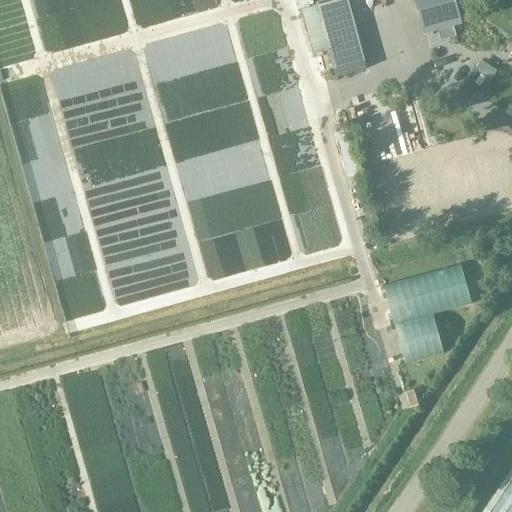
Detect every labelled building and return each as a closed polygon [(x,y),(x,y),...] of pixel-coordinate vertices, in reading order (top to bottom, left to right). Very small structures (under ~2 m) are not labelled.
[(332,65),(358,58),(364,56),(348,0),(338,0),(302,10),(309,33),(322,30),(332,65)] [(414,0),(423,34),(461,24),(455,0),(414,0)] [(479,87),(485,79),(479,75),(474,83),(479,87)] [(461,267),(382,281),(389,317),(467,303),(461,267)] [(392,323),(398,347),(436,338),(431,314),(392,323)]
